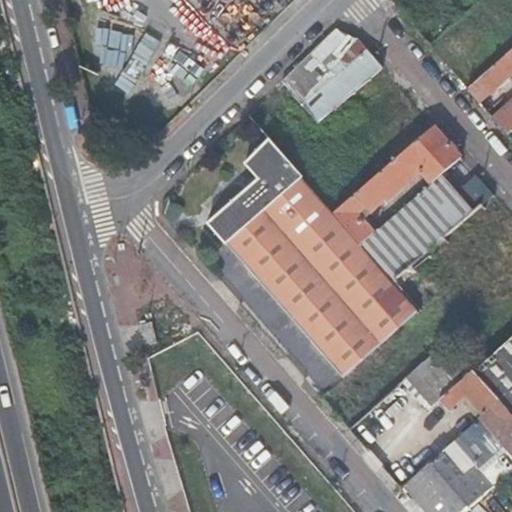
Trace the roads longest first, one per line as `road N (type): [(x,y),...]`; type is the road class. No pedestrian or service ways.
road 1 (residential): [(119,212),(141,221),(391,511)]
road 2 (residential): [(119,212),(332,0)]
road 3 (primary): [(155,511),(73,222)]
road 4 (residential): [(361,0),(511,174)]
road 5 (primary): [(73,222),(20,0)]
road 6 (trunk): [(32,511),(0,378)]
